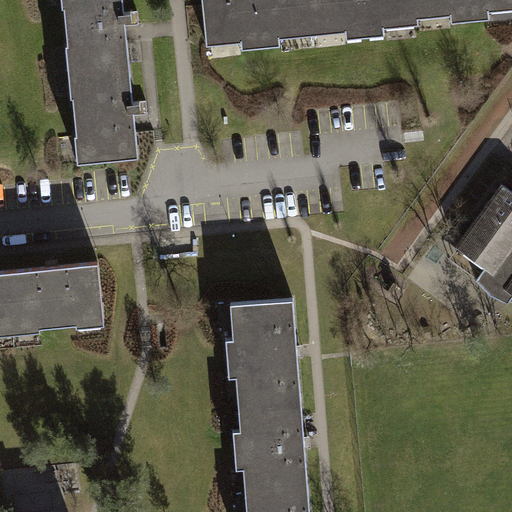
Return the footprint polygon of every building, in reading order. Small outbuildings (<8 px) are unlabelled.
[(123,0),(56,0),(63,78),(130,72),(123,0)] [(230,0),(236,61),(327,52),(322,0),(230,0)] [(414,35),(410,0),(322,0),(327,52),(415,44),(414,35)] [(511,0),(410,0),(414,35),(511,25),(511,0)] [(130,72),(63,78),(71,163),(138,157),(130,72)] [(511,190),(502,183),(456,246),(485,267),(476,279),(490,294),(508,303),(511,297),(511,190)] [(111,277),(27,284),(33,351),(117,343),(111,277)] [(27,284),(0,286),(0,353),(33,351),(27,284)] [(309,396),(301,295),(238,300),(246,401),(309,396)] [(309,396),(246,401),(253,487),(316,482),(309,396)] [(317,511),(316,482),(253,487),(254,511),(317,511)]
